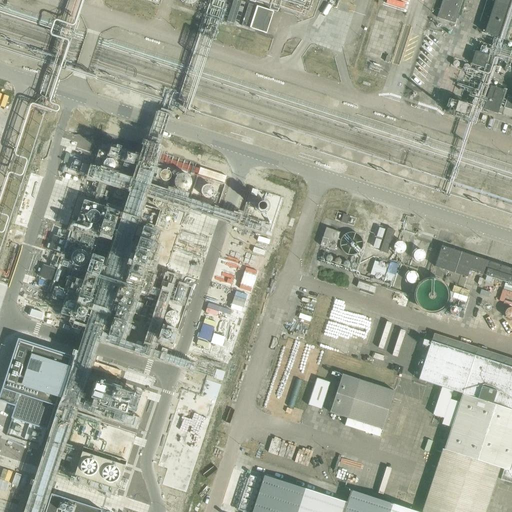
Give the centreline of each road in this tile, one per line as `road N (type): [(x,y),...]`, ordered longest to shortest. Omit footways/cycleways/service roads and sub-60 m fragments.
road 1 (unknown): [(148,176),(144,208),(237,239),(253,219),(248,208)]
road 2 (unknown): [(377,459),(402,399),(428,409),(411,470)]
road 3 (unknown): [(422,119),(485,0)]
